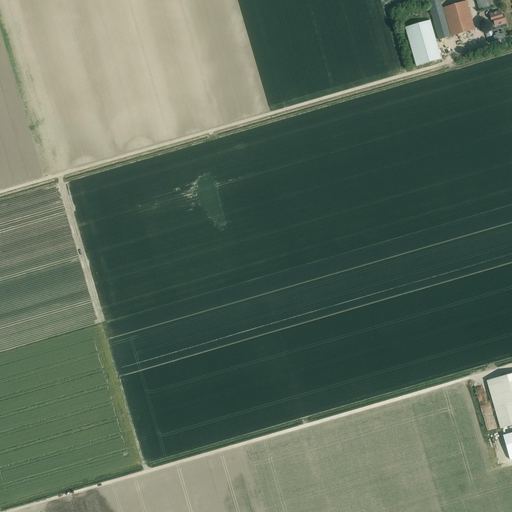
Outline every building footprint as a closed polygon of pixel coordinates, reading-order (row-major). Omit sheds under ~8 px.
[(439,40),(450,36),(439,0),(429,0),(427,1),(439,40)] [(494,6),(492,0),(476,0),(479,10),(494,6)] [(451,36),(474,29),(466,1),(443,8),(451,36)] [(506,23),(503,14),(501,14),(500,10),(489,13),(491,20),(493,19),(494,22),(492,22),(493,27),(506,23)] [(441,59),(430,20),(406,27),(417,66),(441,59)] [(501,428),(511,424),(511,374),(487,381),(501,428)]
